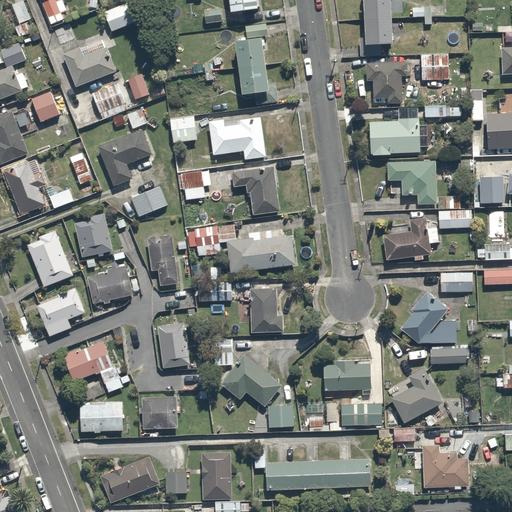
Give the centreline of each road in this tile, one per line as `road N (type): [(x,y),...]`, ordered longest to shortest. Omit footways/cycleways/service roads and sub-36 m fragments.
road 1 (residential): [(309,0),(350,300)]
road 2 (residential): [(0,342),(66,511)]
